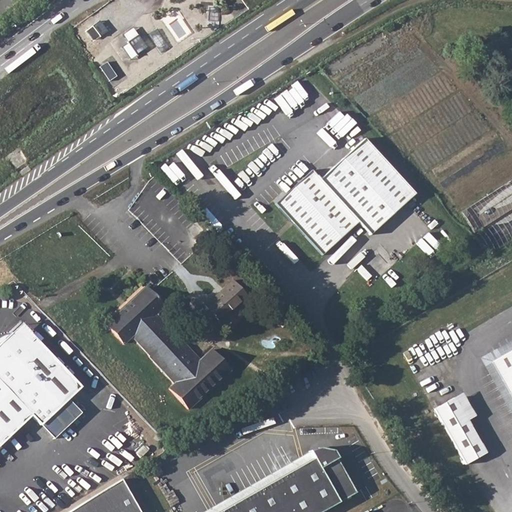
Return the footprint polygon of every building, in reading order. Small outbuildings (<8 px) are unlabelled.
[(498,130),(433,169),(444,187),(509,148),(498,130)] [(357,221),(360,225),(369,234),(405,202),(414,193),(363,138),(352,149),(319,179),(311,170),(275,203),(307,238),(321,254),(357,221)] [(511,149),(492,162),(444,193),(457,212),(511,176),(511,149)] [(495,192),(471,207),(479,219),(511,198),(511,180),(510,182),(495,192)] [(488,235),(479,242),(489,254),(490,254),(506,244),(497,230),(488,235)] [(203,232),(194,239),(200,245),(208,238),(203,232)] [(219,293),(205,306),(217,318),(222,313),(226,317),(248,297),(233,280),(223,289),(224,291),(221,294),(219,293)] [(147,288),(143,292),(106,324),(123,343),(131,336),(149,356),(148,357),(174,384),(169,389),(187,409),(222,378),(204,358),(200,361),(175,334),(174,335),(156,315),(160,311),(165,307),(149,291),(147,288)] [(222,313),(217,318),(220,322),(226,317),(222,313)] [(29,342),(32,339),(19,326),(11,334),(12,334),(15,334),(17,335),(18,335),(20,336),(23,337),(26,340),(29,342)] [(0,444),(31,415),(40,424),(78,388),(32,339),(29,342),(26,340),(23,337),(20,336),(18,335),(17,335),(15,334),(12,334),(11,334),(8,334),(5,335),(1,336),(0,336),(0,444)] [(511,341),(478,360),(505,409),(508,407),(511,406),(511,405),(511,401),(490,364),(511,351),(511,341)] [(212,351),(204,358),(222,378),(230,371),(212,351)] [(511,351),(490,364),(511,401),(511,351)] [(460,396),(453,400),(466,422),(473,418),(460,396)] [(453,400),(433,410),(452,443),(471,431),(466,422),(453,400)] [(471,431),(452,443),(464,464),(483,453),(471,431)] [(323,511),(355,493),(335,460),(336,459),(332,452),(317,449),(308,453),(312,459),(232,507),(223,511),(323,511)] [(137,511),(120,481),(90,499),(69,511),(137,511)]
